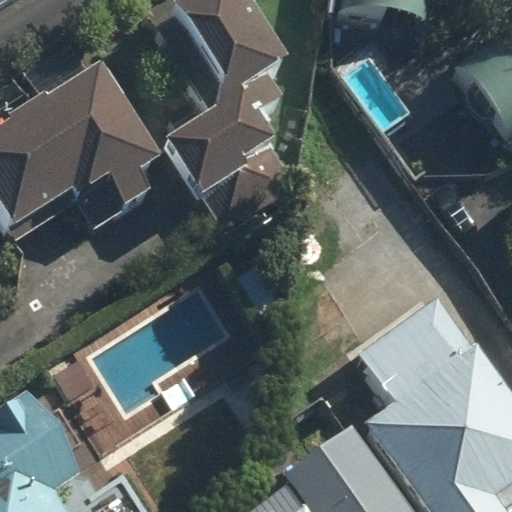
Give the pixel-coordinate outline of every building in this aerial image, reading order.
[(207,119),(147,157),(212,259),(296,206),(250,133),(285,111),(270,87),(278,82),(225,0),(201,0),(151,32),(207,119)] [(417,47),(423,0),(333,0),(329,36),(417,47)] [(511,48),(498,30),(437,77),(511,175),(511,48)] [(38,116),(0,140),(0,252),(56,216),(63,227),(94,207),(110,232),(155,202),(103,122),(122,110),(103,81),(87,92),(65,57),(19,87),(38,116)] [(511,264),(499,274),(511,293),(511,264)] [(511,511),(511,433),(429,306),(342,362),(383,424),(357,441),(403,511),(511,511)] [(0,511),(54,511),(71,500),(36,449),(47,442),(21,404),(0,418),(0,511)] [(392,511),(343,440),(269,490),(281,508),(274,511),(392,511)]
